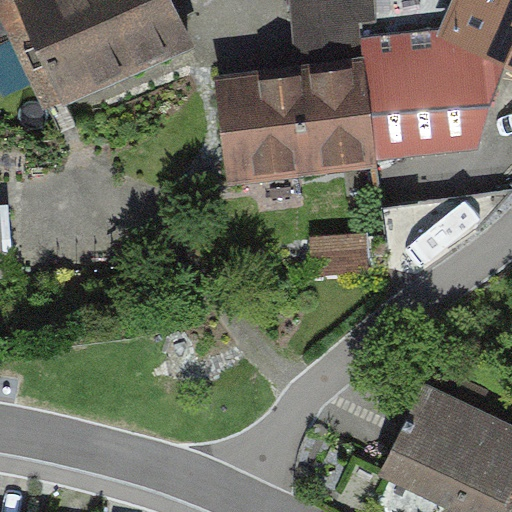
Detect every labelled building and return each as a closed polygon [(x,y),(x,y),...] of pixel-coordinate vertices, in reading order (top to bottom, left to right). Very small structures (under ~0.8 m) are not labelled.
[(0,0),(0,11),(47,115),(198,48),(175,0),(0,0)] [(292,0),(300,69),(367,61),(365,39),(363,25),(380,23),(377,0),(292,0)] [(511,0),(456,0),(443,30),(365,39),(367,61),(379,161),(480,150),(508,67),(511,68),(511,0)] [(300,69),(217,78),(229,185),(379,168),(379,161),(367,61),(300,69)] [(11,207),(0,207),(0,281),(17,280),(11,207)] [(367,228),(317,237),(323,271),(373,263),(367,228)] [(505,511),(511,499),(511,435),(420,391),(379,476),(452,511),(505,511)]
